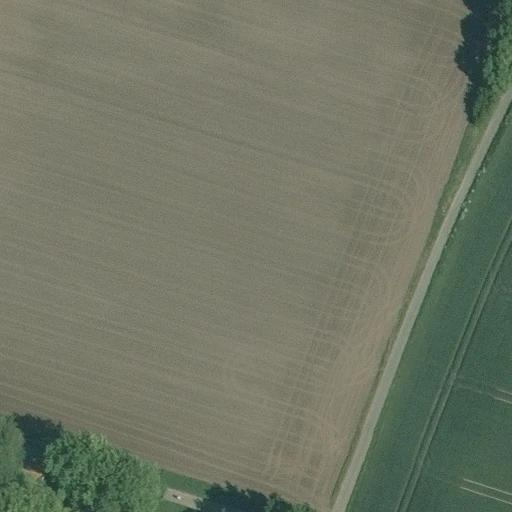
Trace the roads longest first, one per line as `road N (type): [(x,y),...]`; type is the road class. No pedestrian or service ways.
road 1 (unclassified): [(511,96),(339,511)]
road 2 (unclassified): [(0,448),(213,511)]
